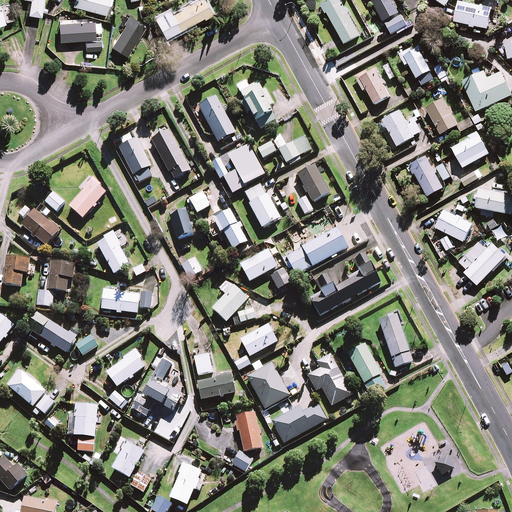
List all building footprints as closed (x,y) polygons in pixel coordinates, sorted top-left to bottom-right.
[(75,0),(73,9),(107,17),(109,8),(112,8),(114,0),(75,0)] [(203,0),(173,17),(182,33),(212,16),(203,0)] [(329,16),(346,48),(363,39),(350,16),(352,15),(349,9),(347,10),(341,0),(336,0),(322,8),(327,17),(329,16)] [(385,24),(401,16),(394,2),(395,2),(394,0),(370,0),(372,3),(373,2),(385,24)] [(432,0),(448,9),(453,0),(432,0)] [(42,20),(45,5),(31,2),(29,17),(42,20)] [(460,5),(456,25),(489,32),(494,12),(460,5)] [(166,41),(182,33),(173,17),(170,12),(155,20),(166,41)] [(113,49),(128,59),(136,46),(138,48),(141,42),(139,41),(147,28),(130,17),(124,28),(126,29),(113,49)] [(409,29),(403,17),(387,26),(393,37),(409,29)] [(96,42),(95,23),(59,25),(60,44),(96,42)] [(102,42),(87,43),(87,53),(102,52),(102,42)] [(432,75),(433,75),(422,54),(424,53),(422,48),(417,51),(418,53),(414,55),(412,51),(401,57),(408,69),(411,67),(419,82),(420,82),(432,75)] [(392,65),(385,69),(392,82),(399,79),(392,65)] [(449,79),(441,65),(434,69),(441,83),(449,79)] [(368,92),(377,108),(392,100),(377,73),(370,77),(368,73),(357,79),(365,94),(368,92)] [(478,115),(511,99),(511,92),(504,74),(489,81),(486,74),(464,84),(478,115)] [(432,75),(420,82),(424,89),(436,83),(432,75)] [(252,91),(242,96),(246,104),(243,106),(248,117),(252,115),(257,126),(258,125),(274,117),(271,111),(276,108),(268,92),(265,94),(260,85),(251,89),(252,91)] [(237,136),(218,100),(200,109),(207,122),(220,145),(237,136)] [(443,137),(443,138),(459,129),(460,128),(460,127),(454,117),(455,116),(453,112),(452,113),(446,102),(428,111),(443,137)] [(416,141),(417,140),(416,139),(410,127),(402,113),(385,123),(399,150),(416,141)] [(278,124),(274,117),(258,125),(262,132),(278,124)] [(460,128),(459,129),(463,135),(476,127),(473,120),(460,127),(460,128)] [(418,123),(410,127),(416,139),(424,135),(418,123)] [(454,151),(465,171),(492,156),(479,134),(471,139),(472,141),(454,151)] [(155,143),(171,175),(173,175),(189,167),(174,138),(165,143),(163,139),(155,143)] [(281,152),(288,166),(313,152),(306,139),(281,152)] [(150,172),(154,170),(139,141),(120,151),(135,179),(137,178),(150,172)] [(265,162),(279,155),(273,145),(260,152),(265,162)] [(267,179),(251,149),(230,160),(238,175),(231,179),(226,181),(234,197),(246,191),(246,190),(267,179)] [(435,172),(428,159),(411,169),(415,177),(417,177),(430,200),(445,191),(437,177),(439,176),(437,171),(435,172)] [(226,181),(231,179),(222,162),(214,166),(222,183),(226,181)] [(453,180),(445,166),(438,170),(446,183),(453,180)] [(189,167),(173,175),(176,182),(192,174),(189,167)] [(332,197),(316,169),(299,178),(315,206),(332,197)] [(141,185),(154,179),(150,172),(137,178),(141,185)] [(480,181),(476,174),(463,181),(467,189),(480,181)] [(71,210),(85,222),(95,211),(97,212),(100,209),(98,208),(108,196),(101,190),(103,188),(95,181),(85,192),(86,193),(71,210)] [(268,198),(262,188),(247,196),(252,206),(268,198)] [(511,196),(481,191),(477,211),(511,217),(511,196)] [(58,215),(67,205),(56,195),(47,205),(58,215)] [(199,217),(212,210),(204,195),(191,203),(199,217)] [(251,207),(264,232),(282,222),(269,197),(268,198),(252,206),(251,207)] [(315,213),(308,200),(299,205),(307,218),(315,213)] [(330,205),(325,208),(331,219),(336,216),(330,205)] [(36,213),(23,229),(48,250),(63,233),(55,227),(54,228),(36,213)] [(446,213),(437,231),(466,245),(475,227),(464,222),(465,221),(459,218),(459,219),(446,213)] [(196,237),(188,214),(171,220),(179,243),(196,237)] [(239,228),(232,214),(225,218),(223,215),(213,220),(222,236),(225,235),(235,253),(249,246),(242,232),(245,230),(242,226),(239,228)] [(331,228),(322,214),(308,223),(316,237),(331,228)] [(507,236),(502,227),(493,232),(499,241),(507,236)] [(350,251),(339,231),(288,260),(298,279),(315,270),(315,271),(350,251)] [(299,246),(288,232),(277,240),(288,254),(299,246)] [(116,236),(98,246),(115,277),(131,268),(121,250),(123,248),(116,236)] [(454,247),(448,237),(440,241),(447,251),(454,247)] [(462,266),(469,273),(489,253),(482,246),(462,266)] [(480,289),(508,259),(495,247),(489,253),(469,273),(466,276),(480,289)] [(251,285),(279,270),(269,253),(242,268),(251,285)] [(215,264),(211,256),(203,261),(207,268),(215,264)] [(352,302),(382,285),(367,257),(357,262),(365,276),(344,287),(352,302)] [(8,261),(5,288),(24,290),(25,277),(31,278),(32,263),(8,261)] [(196,261),(183,269),(190,282),(204,274),(196,261)] [(77,268),(53,265),(50,293),(68,295),(70,282),(75,283),(77,268)] [(292,283),(285,270),(270,278),(277,291),(292,283)] [(321,319),(352,302),(344,287),(337,291),(330,277),(319,283),(326,297),(313,304),(321,319)] [(228,325),(251,302),(236,289),(214,312),(228,325)] [(106,293),(103,313),(119,315),(118,317),(123,317),(123,315),(139,317),(141,299),(117,296),(117,294),(106,293)] [(54,311),(56,296),(41,294),(39,309),(54,311)] [(142,310),(152,312),(154,297),(144,296),(142,310)] [(243,326),(258,322),(255,312),(240,316),(243,326)] [(0,350),(17,329),(0,316),(0,350)] [(30,332),(68,357),(79,340),(72,335),(71,337),(39,317),(30,332)] [(411,355),(399,318),(381,324),(393,361),(411,355)] [(252,360),(279,345),(270,328),(243,343),(252,360)] [(85,359),(99,349),(92,339),(78,348),(85,359)] [(367,347),(349,357),(365,388),(381,379),(383,378),(367,347)] [(119,391),(147,371),(141,363),(144,361),(137,353),(125,362),(126,363),(108,376),(119,391)] [(411,355),(393,361),(397,371),(415,365),(411,355)] [(200,378),(214,375),(210,357),(196,360),(200,378)] [(334,410),(355,399),(333,358),(319,365),(323,372),(310,379),(318,395),(324,392),(334,410)] [(253,368),(248,359),(236,366),(241,375),(253,368)] [(164,409),(175,415),(184,397),(170,389),(171,388),(165,385),(174,368),(165,363),(149,391),(148,390),(144,398),(148,401),(148,402),(155,406),(164,411),(164,409)] [(267,412),(292,398),(274,366),(249,380),(267,412)] [(9,389),(35,411),(48,395),(21,373),(9,389)] [(217,382),(199,386),(203,404),(238,397),(233,377),(217,381),(217,382)] [(381,379),(365,388),(373,402),(389,393),(381,379)] [(121,410),(127,403),(117,395),(111,402),(121,410)] [(57,405),(48,398),(39,410),(47,417),(57,405)] [(133,412),(148,420),(155,406),(148,402),(140,398),(133,412)] [(304,415),(313,432),(329,423),(320,407),(304,415)] [(99,423),(100,410),(77,408),(76,421),(78,421),(76,439),(97,441),(98,427),(100,427),(100,423),(99,423)] [(273,424),(286,447),(313,432),(304,415),(301,409),(273,424)] [(241,435),(246,455),(264,451),(261,437),(263,437),(262,430),(260,430),(257,416),(238,420),(240,425),(238,426),(240,435),(241,435)] [(109,444),(103,441),(100,447),(102,448),(98,455),(102,457),(109,444)] [(132,481),(147,455),(129,445),(114,471),(132,481)] [(241,455),(234,467),(247,475),(255,462),(241,455)] [(453,470),(447,458),(435,463),(441,476),(453,470)] [(0,466),(0,480),(12,494),(30,479),(20,468),(16,471),(7,460),(0,466)] [(200,482),(204,474),(185,466),(180,477),(181,477),(171,501),(189,509),(196,493),(197,494),(202,483),(200,482)] [(48,474),(41,479),(45,486),(52,481),(48,474)] [(145,495),(153,482),(140,475),(132,488),(145,495)] [(153,511),(169,511),(173,507),(161,500),(153,511)] [(49,506),(26,501),(24,511),(57,511),(59,506),(50,504),(49,506)]
